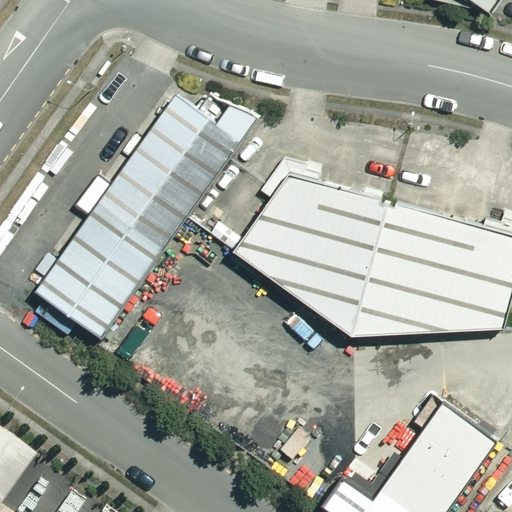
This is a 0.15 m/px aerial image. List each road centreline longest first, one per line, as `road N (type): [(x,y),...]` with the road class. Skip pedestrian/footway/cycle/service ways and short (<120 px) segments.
road 1 (unclassified): [(159,0),(232,30),(511,87)]
road 2 (unclassified): [(231,511),(0,347)]
